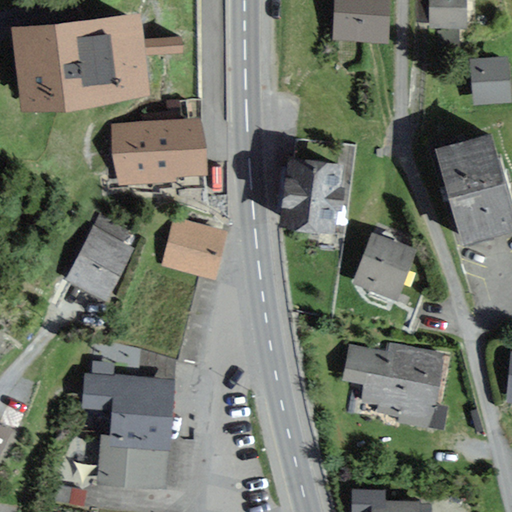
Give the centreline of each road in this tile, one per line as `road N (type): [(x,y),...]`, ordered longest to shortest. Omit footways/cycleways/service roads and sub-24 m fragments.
road 1 (residential): [(511,505),(453,287),(405,157),(404,0)]
road 2 (secondary): [(308,511),(254,252),(246,0)]
